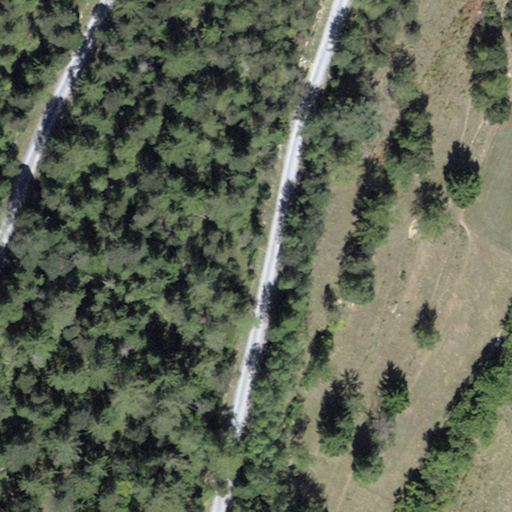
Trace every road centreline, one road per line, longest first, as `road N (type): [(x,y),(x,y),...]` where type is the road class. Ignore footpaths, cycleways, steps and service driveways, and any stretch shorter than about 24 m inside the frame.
road 1 (track): [(335,0),(276,211),(214,511)]
road 2 (track): [(0,237),(104,0)]
